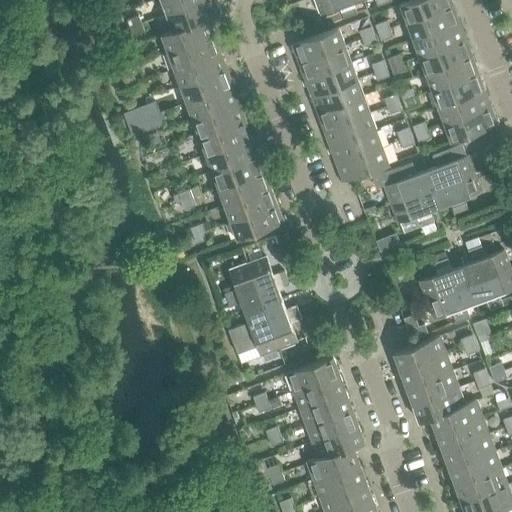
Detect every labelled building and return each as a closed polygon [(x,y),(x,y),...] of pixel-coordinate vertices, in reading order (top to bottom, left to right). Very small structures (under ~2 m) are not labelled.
[(160,0),(165,13),(199,0),(160,0)] [(219,14),(213,0),(199,0),(165,13),(172,30),(207,17),(208,19),(219,14)] [(315,0),(320,14),(339,7),(341,12),(354,7),(353,2),(357,0),(315,0)] [(452,4),(450,0),(409,0),(400,4),(406,21),(452,4)] [(412,38),(459,21),(452,4),(406,21),(412,38)] [(354,7),(341,12),(343,18),(357,13),(354,7)] [(339,12),(326,16),(328,23),(341,18),(339,12)] [(141,23),(138,15),(127,19),(129,27),(141,23)] [(166,51),(213,33),(208,19),(207,17),(172,30),(160,34),(166,51)] [(389,28),(387,20),(375,24),(378,32),(389,28)] [(418,54),(465,37),(459,21),(412,38),(418,54)] [(144,31),(141,23),(129,27),(132,35),(144,31)] [(374,34),(371,25),(359,30),(362,38),(374,34)] [(344,44),(338,26),(292,43),(298,61),(344,44)] [(392,36),(389,28),(378,32),(381,40),(392,36)] [(173,68),(220,50),(213,33),(166,51),(173,68)] [(377,42),(374,34),(362,38),(365,46),(377,42)] [(425,72),(471,54),(465,37),(418,54),(425,72)] [(350,61),(344,44),(298,61),(304,77),(350,61)] [(179,84),(226,67),(220,50),(173,68),(179,84)] [(387,58),(390,66),(402,61),(399,53),(387,58)] [(477,72),(471,54),(425,72),(431,89),(477,72)] [(371,64),(374,72),(386,67),(383,59),(371,64)] [(311,95),(357,77),(350,61),(304,77),(311,95)] [(405,70),(402,61),(390,66),(393,74),(405,70)] [(232,85),(226,67),(179,84),(185,102),(232,85)] [(389,75),(386,67),(374,72),(377,80),(389,75)] [(437,106),(483,88),(477,72),(431,89),(437,106)] [(363,95),(357,77),(311,95),(317,112),(363,95)] [(191,119),(238,101),(232,85),(185,102),(191,119)] [(414,95),(412,87),(400,91),(403,100),(414,95)] [(490,106),(483,88),(437,106),(444,123),(490,106)] [(399,101),(396,93),(384,97),(387,105),(399,101)] [(323,130),(369,112),(363,95),(317,112),(323,130)] [(417,103),(414,95),(403,100),(406,108),(417,103)] [(155,101),(147,104),(151,115),(159,112),(155,101)] [(245,119),(238,101),(191,119),(198,136),(245,119)] [(402,109),(399,101),(387,105),(390,113),(402,109)] [(147,104),(139,107),(143,118),(151,115),(147,104)] [(496,124),(490,106),(444,123),(450,141),(496,124)] [(139,107),(131,109),(135,121),(143,118),(139,107)] [(124,112),(123,112),(127,124),(135,121),(131,109),(124,112)] [(159,112),(151,115),(155,127),(163,124),(159,112)] [(330,146),(376,129),(369,112),(323,130),(330,146)] [(151,115),(143,118),(148,130),(155,127),(151,115)] [(143,118),(135,121),(140,132),(148,130),(143,118)] [(204,153),(251,135),(245,119),(198,136),(204,153)] [(135,121),(127,124),(132,135),(140,132),(135,121)] [(427,129),(424,121),(412,125),(415,134),(427,129)] [(411,135),(408,127),(396,131),(399,139),(411,135)] [(336,163),(382,146),(376,129),(330,146),(336,163)] [(430,137),(427,129),(415,134),(418,142),(430,137)] [(258,153),(251,135),(204,153),(210,170),(258,153)] [(414,143),(411,135),(399,139),(402,147),(414,143)] [(388,163),(382,146),(336,163),(342,181),(388,163)] [(445,149),(431,155),(434,161),(448,156),(445,149)] [(217,187),(264,169),(258,153),(210,170),(217,187)] [(468,153),(425,169),(432,188),(475,172),(468,153)] [(411,162),(383,173),(387,183),(383,185),(391,203),(432,188),(425,169),(415,173),(411,162)] [(270,186),(264,169),(217,187),(223,204),(270,186)] [(475,172),(432,188),(440,206),(482,191),(475,172)] [(276,204),(270,186),(223,204),(230,221),(276,204)] [(432,188),(391,203),(398,222),(416,215),(418,220),(432,215),(430,210),(440,206),(432,188)] [(189,189),(172,195),(175,203),(180,201),(192,197),(189,189)] [(192,197),(180,201),(183,209),(195,205),(192,197)] [(466,203),(452,208),(454,214),(468,209),(466,203)] [(283,222),(276,204),(230,221),(237,239),(283,222)] [(432,215),(418,220),(420,226),(434,221),(432,215)] [(205,230),(210,228),(208,220),(186,228),(189,237),(193,235),(205,231),(205,230)] [(208,239),(205,231),(193,235),(196,243),(208,239)] [(292,250),(286,234),(277,237),(283,253),(292,250)] [(481,245),(468,250),(470,256),(483,251),(481,245)] [(472,261),(461,265),(468,284),(510,268),(509,266),(511,264),(511,252),(511,249),(504,252),(503,249),(485,256),(483,251),(470,256),(472,261)] [(266,256),(247,263),(263,305),(281,298),(278,288),(283,286),(278,272),(273,274),(266,256)] [(447,258),(434,263),(436,269),(449,264),(447,258)] [(247,263),(228,270),(244,312),(263,305),(247,263)] [(438,273),(419,280),(426,300),(468,284),(461,265),(450,268),(449,264),(436,269),(438,273)] [(511,272),(510,268),(468,284),(475,302),(486,298),(487,303),(501,298),(499,293),(511,288),(511,272)] [(285,270),(278,272),(283,286),(289,284),(285,270)] [(468,284),(426,300),(433,318),(475,302),(468,284)] [(231,290),(224,292),(229,306),(236,304),(231,290)] [(281,298),(263,305),(279,347),(297,340),(290,322),(295,320),(290,307),(285,309),(281,298)] [(501,298),(487,303),(490,310),(503,305),(501,298)] [(297,304),(290,307),(295,320),(301,318),(297,304)] [(247,321),(227,329),(236,353),(256,346),(259,354),(279,347),(263,305),(244,312),(247,321)] [(467,311),(453,316),(456,322),(469,317),(467,311)] [(492,335),(485,318),(472,323),(479,340),(492,335)] [(475,342),(472,334),(460,338),(463,346),(475,342)] [(445,353),(439,335),(393,352),(399,369),(445,353)] [(495,343),(492,335),(479,340),(482,348),(495,343)] [(478,350),(475,342),(463,346),(466,354),(478,350)] [(406,386),(452,369),(445,353),(399,369),(406,386)] [(339,372),(332,355),(286,372),(292,389),(339,372)] [(489,366),(492,374),(504,369),(502,362),(489,366)] [(487,375),(484,368),(473,372),(476,380),(487,375)] [(412,403),(458,386),(452,369),(406,386),(412,403)] [(507,377),(504,369),(492,374),(494,381),(507,377)] [(299,406),(345,389),(339,372),(292,389),(299,406)] [(490,383),(487,375),(476,380),(479,388),(490,383)] [(464,404),(464,402),(458,386),(412,403),(419,421),(430,417),(464,404)] [(305,423),(351,406),(345,389),(299,406),(305,423)] [(253,396),(256,404),(267,399),(264,392),(253,396)] [(482,416),(475,397),(464,402),(464,404),(430,417),(435,432),(482,416)] [(511,405),(508,397),(497,401),(500,409),(511,405)] [(270,407),(267,399),(256,404),(259,412),(270,407)] [(357,423),(351,406),(305,423),(312,440),(357,423)] [(511,415),(503,419),(506,426),(511,424),(511,415)] [(442,449),(488,432),(482,416),(435,432),(442,449)] [(364,441),(357,423),(312,440),(318,457),(352,444),(353,446),(364,441)] [(280,433),(277,425),(265,430),(268,438),(280,433)] [(448,467),(494,449),(488,432),(442,449),(448,467)] [(283,441),(280,433),(268,438),(271,445),(283,441)] [(359,461),(353,446),(352,444),(318,457),(305,461),(312,478),(359,461)] [(454,484),(500,466),(494,449),(448,467),(454,484)] [(318,495),(365,478),(359,461),(312,478),(318,495)] [(281,471),(278,464),(267,468),(269,476),(281,471)] [(507,484),(500,466),(454,484),(461,500),(507,484)] [(284,479),(281,471),(269,476),(272,483),(284,479)] [(325,511),(371,494),(365,478),(318,495),(325,511)] [(464,511),(481,511),(511,500),(511,497),(507,484),(461,500),(464,511)] [(377,511),(371,494),(325,511),(324,511),(377,511)] [(293,505),(290,497),(279,501),(282,509),(293,505)] [(25,507),(24,501),(19,499),(14,502),(15,508),(20,510),(25,507)] [(511,511),(511,500),(481,511),(511,511)]
